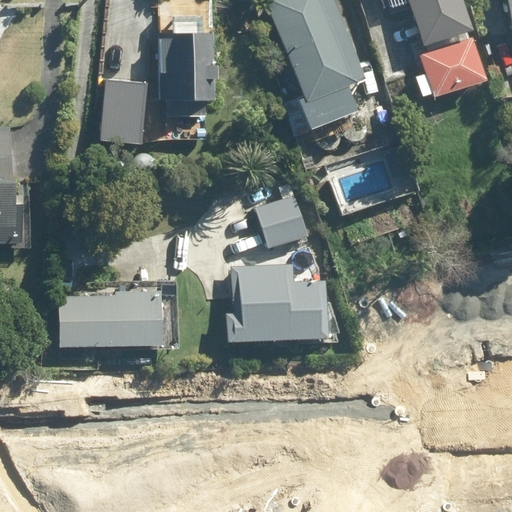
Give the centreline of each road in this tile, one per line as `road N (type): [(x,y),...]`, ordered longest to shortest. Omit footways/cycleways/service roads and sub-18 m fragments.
road 1 (unknown): [(46,0),(83,263),(109,275),(237,261),(252,236),(238,175)]
road 2 (unknown): [(256,511),(321,446),(511,400)]
